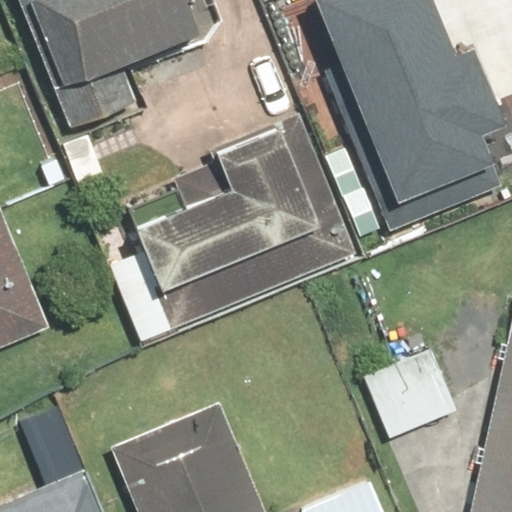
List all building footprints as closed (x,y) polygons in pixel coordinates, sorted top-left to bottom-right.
[(121,61),(182,39),(167,0),(9,0),(56,129),(135,100),(121,61)] [(421,0),(309,0),(295,6),(386,224),(500,176),(476,121),(500,111),(468,35),(441,46),(421,0)] [(103,265),(130,338),(358,252),(304,111),(198,151),(212,188),(117,223),(129,255),(103,265)] [(66,176),(76,198),(109,184),(86,130),(22,157),(36,189),(66,176)] [(0,222),(0,341),(42,324),(0,222)] [(511,511),(511,294),(509,293),(460,511),(462,511),(511,511)] [(429,353),(358,379),(380,441),(452,414),(429,353)] [(259,511),(211,396),(100,443),(128,511),(259,511)] [(60,418),(21,433),(8,411),(0,415),(0,448),(19,438),(34,476),(76,459),(60,418)] [(99,511),(83,470),(0,501),(0,511),(99,511)] [(379,511),(368,482),(296,510),(296,511),(379,511)]
